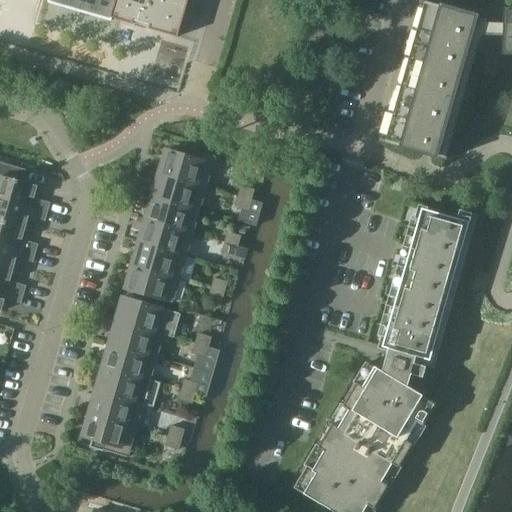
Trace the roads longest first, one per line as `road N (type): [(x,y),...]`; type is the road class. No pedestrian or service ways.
road 1 (residential): [(44,511),(24,440),(89,209),(39,114),(0,102)]
road 2 (residential): [(358,154),(402,0)]
road 3 (residential): [(465,511),(511,397)]
